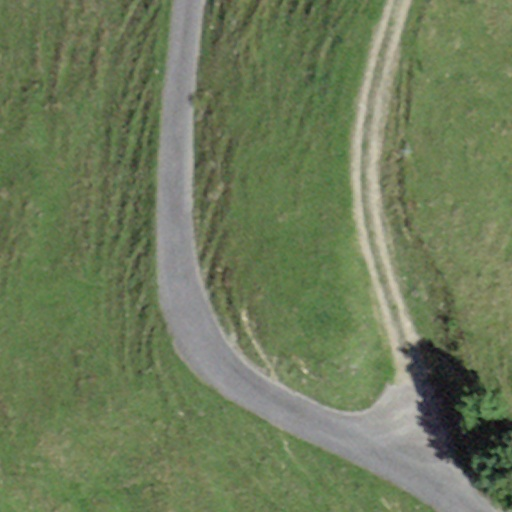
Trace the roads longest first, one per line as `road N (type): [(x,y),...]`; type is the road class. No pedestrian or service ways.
road 1 (track): [(192,0),(178,100),(175,255),(187,312),(220,367),(422,461),(479,511)]
road 2 (track): [(422,461),(364,171),(399,0)]
